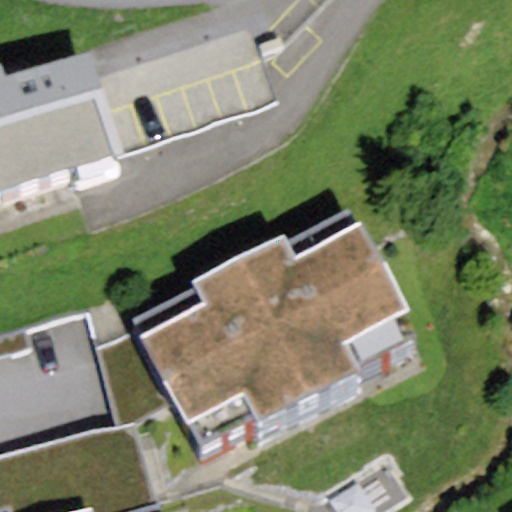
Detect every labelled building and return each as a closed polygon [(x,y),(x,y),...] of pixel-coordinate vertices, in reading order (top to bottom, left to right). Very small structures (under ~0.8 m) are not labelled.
[(0,83),(0,205),(1,210),(115,173),(83,76),(9,100),(3,83),(0,83)] [(353,221),(132,330),(170,407),(190,449),(246,422),(258,447),(361,397),(347,367),(410,336),(353,221)] [(27,329),(0,336),(0,362),(34,353),(27,329)] [(170,407),(132,330),(95,348),(115,428),(134,423),(170,407)] [(0,511),(158,511),(134,423),(115,428),(0,459),(0,511)]
